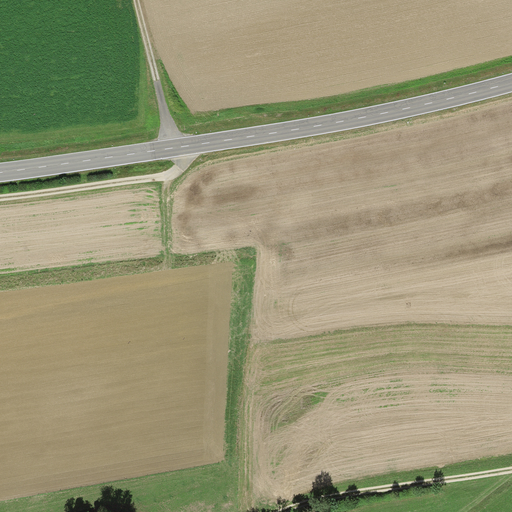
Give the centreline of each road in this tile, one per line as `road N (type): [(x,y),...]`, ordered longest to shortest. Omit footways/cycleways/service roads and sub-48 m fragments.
road 1 (primary): [(0,171),(383,114),(511,81)]
road 2 (track): [(0,195),(167,174),(181,164),(135,0)]
road 3 (track): [(511,469),(340,495),(286,511)]
